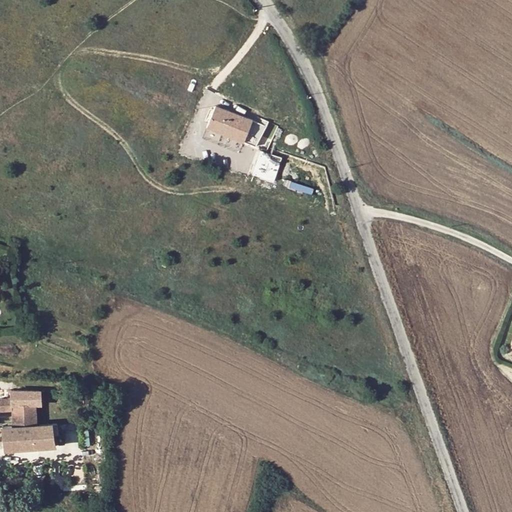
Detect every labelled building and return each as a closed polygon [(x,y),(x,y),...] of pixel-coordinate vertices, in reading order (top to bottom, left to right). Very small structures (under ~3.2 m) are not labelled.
[(243,143),(249,127),(251,121),(214,105),(206,128),(243,143)] [(264,126),(251,121),(249,127),(261,132),(264,126)] [(273,181),(281,158),(260,151),(251,174),(273,181)] [(36,405),(42,405),(41,390),(11,391),(11,397),(0,397),(0,409),(13,409),(14,425),(37,424),(36,405)] [(79,403),(90,402),(90,392),(89,391),(78,391),(79,403)] [(47,404),(42,405),(36,405),(37,424),(48,423),(47,404)] [(79,422),(61,423),(62,441),(80,440),(79,422)] [(14,425),(4,426),(5,449),(56,446),(55,435),(55,423),(48,423),(37,424),(14,425)]
